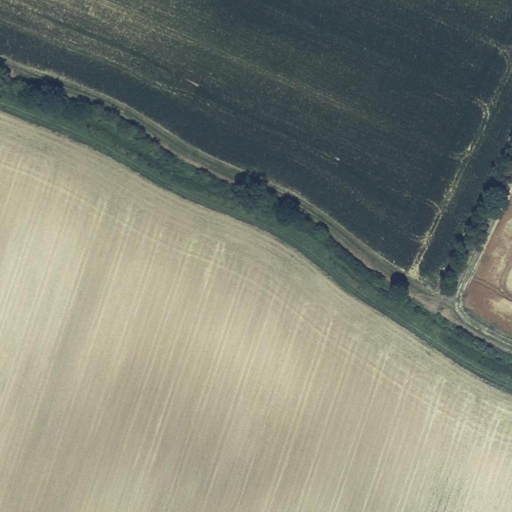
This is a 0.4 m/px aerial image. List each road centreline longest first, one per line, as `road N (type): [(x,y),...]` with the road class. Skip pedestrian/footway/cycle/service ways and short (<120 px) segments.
road 1 (track): [(0,59),(115,102),(212,164),(296,199),(374,264),(450,300),(511,344)]
road 2 (track): [(456,306),(511,186)]
